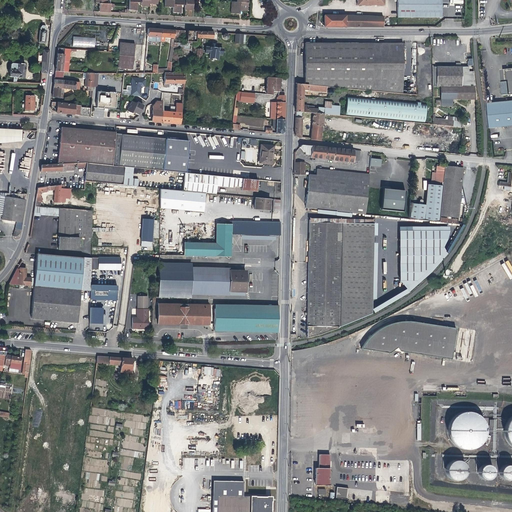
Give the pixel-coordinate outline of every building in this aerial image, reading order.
[(95,0),(95,3),(99,3),(99,7),(99,11),(110,12),(110,7),(111,3),(107,3),(107,0),(95,0)] [(137,3),(141,3),(141,6),(144,6),(149,6),(149,4),(153,4),(157,4),(157,0),(129,0),(129,10),(134,10),(137,10),(137,3)] [(192,0),(164,0),(164,6),(168,7),(172,7),(172,12),(177,12),(180,12),(181,5),(184,5),(184,9),(187,9),(192,9),(192,0)] [(236,0),(236,2),(231,1),(231,13),(238,13),(238,10),(242,10),(246,10),(247,5),(247,0),(236,0)] [(397,0),(397,18),(441,18),(442,5),(441,0),(397,0)] [(324,16),(323,27),(324,27),(346,27),(346,16),(324,16)] [(383,16),(346,16),(346,27),(383,27),(383,16)] [(39,30),(38,43),(45,44),(46,34),(46,31),(46,28),(45,25),(42,25),(40,27),(40,30),(39,30)] [(147,36),(160,37),(161,29),(153,29),(148,28),(147,36)] [(173,38),(174,37),(174,30),(170,30),(161,29),(160,37),(160,41),(164,41),(164,37),(173,38)] [(195,38),(206,38),(206,32),(190,31),(187,31),(186,37),(186,41),(195,42),(195,38)] [(244,43),(244,40),(242,40),(242,34),(235,33),(234,43),(244,43)] [(73,37),(73,47),(95,48),(95,37),(73,37)] [(120,42),(117,68),(132,69),(135,44),(120,42)] [(373,90),(373,43),(303,42),(304,60),(304,84),(373,90)] [(387,43),(373,43),(373,90),(402,94),(403,43),(387,43)] [(205,53),(209,53),(208,59),(217,60),(218,54),(222,55),(223,49),(215,48),(206,47),(205,53)] [(65,49),(58,49),(57,56),(55,71),(58,72),(62,72),(65,49)] [(42,50),(41,59),(41,60),(48,61),(49,50),(42,50)] [(41,62),(40,73),(44,73),(47,74),(48,61),(41,60),(41,62)] [(9,76),(23,78),(25,65),(11,63),(9,76)] [(440,86),(474,86),(473,71),(468,71),(468,67),(465,67),(458,67),(432,66),(432,85),(440,86)] [(511,92),(511,69),(506,70),(507,83),(501,84),(501,88),(501,93),(511,92)] [(185,72),(170,73),(164,73),(164,84),(164,87),(169,87),(169,83),(184,84),(185,76),(185,72)] [(87,90),(89,91),(92,91),(92,86),(93,81),(94,74),(83,73),(82,79),(85,79),(84,81),(84,86),(87,87),(87,90)] [(281,78),(273,77),(273,85),(280,85),(281,82),(281,78)] [(132,78),(130,96),(138,96),(140,97),(141,87),(144,87),(145,80),(132,78)] [(71,89),(75,89),(76,82),(57,80),(54,80),(53,88),(52,97),(63,98),(63,95),(60,95),(61,88),(64,88),(69,89),(69,91),(71,91),(71,89)] [(325,92),(326,86),(304,84),(296,84),(296,89),(296,96),(303,97),(303,90),(325,92)] [(474,86),(440,86),(440,106),(452,106),(452,99),(463,100),(476,100),(474,86)] [(109,93),(110,92),(98,91),(96,108),(103,109),(103,107),(115,108),(116,94),(109,93)] [(254,93),(240,92),(239,101),(253,102),(254,93)] [(24,110),(34,111),(34,104),(34,96),(25,95),(24,110)] [(276,102),(272,102),(271,119),(272,119),(276,119),(284,119),(285,99),(285,96),(277,95),(276,102)] [(302,105),(303,97),(296,96),(295,104),(295,111),(312,113),(319,113),(319,109),(307,108),(307,105),(302,105)] [(345,115),(424,123),(426,104),(417,103),(347,96),(345,115)] [(152,106),(151,119),(151,122),(180,125),(182,104),(175,103),(175,112),(162,111),(163,102),(156,101),(152,106)] [(511,101),(487,104),(489,129),(511,126),(511,101)] [(56,107),(55,112),(56,112),(80,115),(81,107),(81,106),(51,102),(50,106),(56,107)] [(132,102),(127,111),(132,114),(133,112),(135,113),(135,114),(138,115),(143,106),(137,103),(136,104),(132,102)] [(90,108),(81,107),(80,115),(89,116),(90,108)] [(312,113),(310,138),(310,139),(321,141),(322,134),(324,114),(319,113),(312,113)] [(302,118),(295,118),(294,122),(294,134),(297,138),(301,138),(302,118)] [(433,118),(433,124),(453,126),(453,120),(433,118)] [(276,128),(276,133),(281,134),(284,132),(284,119),(276,119),(276,128)] [(22,130),(0,128),(0,142),(21,141),(22,130)] [(86,163),(112,166),(115,134),(115,133),(61,128),(60,141),(58,164),(73,163),(77,163),(86,162),(86,163)] [(165,138),(115,134),(112,166),(118,166),(124,167),(162,171),(165,138)] [(272,156),(273,146),(261,144),(258,163),(271,165),(272,156)] [(301,145),(299,147),(301,150),(305,153),(305,154),(310,154),(310,157),(333,159),(333,160),(352,162),(354,150),(343,149),(316,146),(301,145)] [(370,158),(370,166),(381,167),(381,164),(381,159),(370,158)] [(305,163),(294,162),(294,174),(300,174),(304,174),(305,163)] [(74,170),(73,163),(58,164),(41,165),(40,171),(54,171),(74,170)] [(124,172),(124,167),(118,166),(112,166),(86,163),(86,167),(84,181),(137,186),(138,179),(132,178),(132,173),(124,172)] [(442,184),(444,166),(436,166),(435,178),(434,183),(442,184)] [(439,216),(458,218),(461,185),(463,168),(444,166),(439,216)] [(317,169),(316,175),(368,180),(369,174),(317,169)] [(511,173),(511,172),(508,172),(507,177),(506,182),(500,181),(499,185),(511,186),(511,173)] [(235,186),(241,187),(242,178),(184,173),(183,190),(205,193),(216,194),(216,186),(234,188),(235,186)] [(365,214),(368,180),(316,175),(309,174),(305,208),(365,214)] [(257,179),(242,178),(241,190),(256,191),(257,185),(257,179)] [(408,218),(438,222),(439,217),(442,185),(427,184),(425,205),(410,203),(408,218)] [(61,185),(55,186),(47,187),(37,188),(35,202),(41,203),(42,197),(41,197),(41,192),(44,192),(47,191),(47,190),(55,189),(54,203),(59,203),(61,188),(61,185)] [(203,211),(205,193),(183,190),(170,189),(159,188),(158,207),(203,211)] [(405,190),(383,188),(381,209),(403,211),(405,190)] [(16,222),(14,229),(20,230),(21,223),(26,195),(5,194),(1,220),(12,221),(16,222)] [(270,199),(255,197),(254,209),(266,210),(269,210),(270,199)] [(92,211),(41,207),(40,207),(35,206),(33,213),(33,216),(39,217),(40,215),(59,216),(59,224),(58,249),(79,250),(79,237),(91,237),(92,211)] [(150,246),(151,219),(141,219),(140,246),(150,246)] [(232,220),(232,224),(238,224),(238,232),(241,234),(280,235),(280,221),(232,220)] [(373,223),(309,222),(308,281),(307,337),(320,334),(343,326),(371,313),(371,298),(372,243),(373,236),(373,223)] [(232,244),(232,234),(232,224),(227,223),(215,223),(215,235),(184,235),(183,255),(231,257),(232,244)] [(449,247),(449,226),(400,226),(400,281),(406,286),(407,289),(383,302),(380,305),(373,309),(374,312),(415,292),(443,256),(447,254),(455,245),(448,248),(448,244),(449,247)] [(82,269),(91,269),(91,258),(36,253),(35,267),(34,278),(34,285),(31,318),(77,322),(80,290),(82,269)] [(91,258),(91,269),(120,270),(120,258),(91,258)] [(158,297),(190,298),(191,294),(228,295),(228,291),(245,292),(245,283),(245,270),(228,270),(229,268),(191,267),(191,263),(159,263),(158,297)] [(17,268),(9,284),(34,285),(34,278),(28,277),(26,277),(26,268),(19,268),(19,269),(17,268)] [(80,290),(90,290),(90,285),(91,269),(82,269),(80,290)] [(118,286),(90,285),(90,300),(116,299),(118,286)] [(132,317),(132,328),(147,328),(147,317),(148,317),(148,309),(147,309),(147,296),(138,296),(138,309),(137,309),(137,317),(132,317)] [(279,305),(215,303),(214,332),(277,334),(279,305)] [(157,324),(208,324),(209,307),(157,306),(157,324)] [(104,308),(90,307),(90,324),(103,324),(104,308)] [(365,344),(362,349),(389,352),(398,347),(401,353),(403,351),(451,359),(456,329),(406,321),(402,321),(397,322),(393,323),(387,325),(383,326),(382,327),(378,330),(374,332),(370,336),(365,344)] [(22,370),(29,371),(31,352),(30,350),(25,350),(22,370)] [(9,368),(19,370),(20,357),(16,357),(11,356),(11,355),(6,354),(4,365),(9,366),(9,368)] [(120,364),(120,372),(131,373),(132,358),(97,355),(96,363),(120,364)] [(205,367),(204,374),(219,376),(220,369),(205,367)] [(28,486),(52,489),(65,396),(40,393),(28,486)] [(350,425),(376,426),(377,410),(350,409),(350,425)] [(448,428),(448,430),(449,433),(450,436),(450,438),(451,440),(452,441),(454,443),(456,444),(459,446),(460,447),(463,448),(466,448),(470,448),(473,448),(476,446),(479,444),(481,442),(483,439),(484,436),(485,434),(486,430),(486,427),(485,424),(484,422),(483,420),(481,417),(479,415),(476,413),(472,412),(468,411),(464,411),(461,412),(457,414),(455,416),(452,418),(450,422),(449,426),(448,428)] [(315,484),(329,484),(330,455),(319,454),(319,468),(315,468),(315,475),(315,484)] [(459,459),(449,461),(445,469),(447,476),(458,481),(468,480),(468,482),(473,482),(476,483),(478,480),(478,477),(473,475),(470,473),(471,471),(470,466),(475,465),(474,459),(470,459),(465,457),(463,461),(459,459)] [(496,465),(483,465),(483,479),(496,479),(496,465)] [(242,481),(212,480),(211,511),(271,511),(271,498),(243,495),(242,481)] [(336,497),(347,498),(348,488),(337,487),(336,497)]
